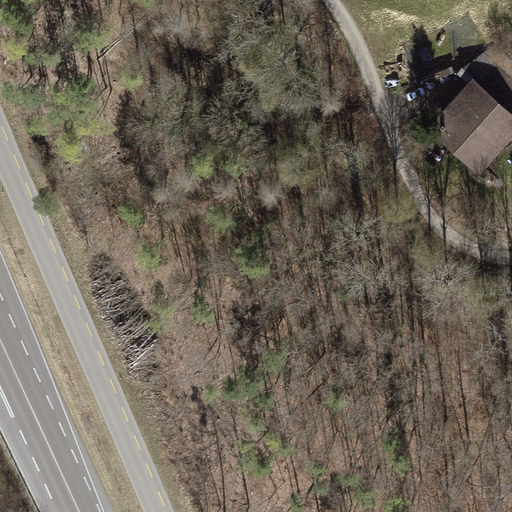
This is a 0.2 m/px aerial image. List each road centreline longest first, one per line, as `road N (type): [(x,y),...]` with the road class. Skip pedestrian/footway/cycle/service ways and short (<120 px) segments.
road 1 (primary): [(0,137),(160,511)]
road 2 (unclassified): [(334,0),(429,214),(484,258),(511,256)]
road 3 (trunk): [(15,370),(81,511)]
